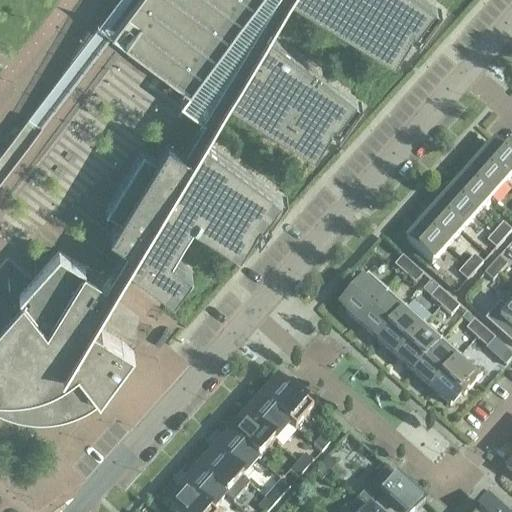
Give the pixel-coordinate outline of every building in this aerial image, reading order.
[(435,7),(426,0),(134,0),(111,32),(188,90),(180,100),(203,118),(180,148),(167,140),(109,234),(126,245),(104,279),(59,251),(18,296),(25,305),(0,332),(0,400),(8,405),(22,409),(36,410),(50,410),(63,407),(75,403),(87,397),(94,392),(98,397),(99,397),(134,350),(90,323),(127,263),(173,297),(192,271),(171,256),(192,222),(239,251),(256,224),(255,223),(259,219),(261,221),(281,195),(204,138),(226,103),(314,157),(331,129),(330,129),(334,124),(336,126),(356,100),(268,35),(288,0),(290,0),(394,64),(411,36),(410,36),(414,31),(416,33),(435,7)] [(491,148),(476,165),(502,187),(511,175),(511,161),(501,151),(498,155),(491,148)] [(502,187),(476,165),(463,180),(488,203),(502,187)] [(488,203),(463,180),(449,196),(474,218),(488,203)] [(474,218),(449,196),(435,211),(460,234),(474,218)] [(460,234),(435,211),(421,227),(446,249),(460,234)] [(503,242),(511,233),(502,225),(494,234),(503,242)] [(446,249),(421,227),(406,243),(432,266),(446,249)] [(495,251),(503,242),(494,234),(486,243),(495,251)] [(483,265),(474,257),(466,266),(475,274),(483,265)] [(394,267),(404,276),(412,267),(402,258),(394,267)] [(499,259),(492,268),(500,275),(508,267),(499,259)] [(467,283),(475,274),(466,266),(458,275),(467,283)] [(423,277),(412,267),(404,276),(415,286),(423,277)] [(493,284),(500,275),(492,268),(484,276),(493,284)] [(360,326),(389,294),(367,275),(350,295),(352,297),(341,310),(360,326)] [(430,299),(440,308),(448,299),(438,290),(430,299)] [(378,342),(406,310),(389,294),(360,326),(378,342)] [(459,309),(448,299),(440,308),(451,317),(459,309)] [(511,332),(511,305),(499,321),(511,332)] [(395,358),(424,326),(406,310),(378,342),(395,358)] [(466,331),(476,340),(484,331),(474,322),(466,331)] [(413,374),(442,342),(424,326),(395,358),(413,374)] [(494,340),(484,331),(476,340),(487,349),(494,340)] [(431,390),(460,358),(442,342),(413,374),(431,390)] [(481,377),(460,358),(431,390),(450,407),(461,395),(464,397),(481,377)] [(275,397),(268,405),(268,406),(289,426),(288,427),(295,432),(312,412),(278,382),(269,392),(275,397)] [(268,406),(268,405),(262,400),(253,410),(259,415),(252,423),(252,424),(273,443),(288,427),(289,426),(268,406)] [(252,424),(252,423),(246,418),(237,428),(243,433),(236,441),(258,461),(273,443),(252,424)] [(258,461),(236,441),(230,436),(221,446),(227,451),(220,459),(242,479),(258,461)] [(313,447),(321,454),(329,446),(321,438),(313,447)] [(242,479),(220,459),(214,454),(205,464),(211,469),(204,477),(204,478),(226,497),(233,504),(250,485),(242,479)] [(304,456),(297,464),(305,472),(313,464),(304,456)] [(327,459),(320,467),(328,475),(336,467),(327,459)] [(298,480),(305,472),(297,464),(290,473),(298,480)] [(321,483),(328,475),(320,467),(313,476),(321,483)] [(381,498),(370,510),(372,511),(417,511),(425,504),(385,469),(369,487),(381,498)] [(204,478),(204,477),(198,472),(189,482),(195,487),(188,495),(188,496),(205,511),(212,511),(226,497),(204,478)] [(270,494),(279,502),(289,490),(281,482),(270,494)] [(205,511),(188,496),(188,495),(182,490),(173,500),(179,505),(173,511),(171,511),(166,507),(165,509),(168,511),(205,511)] [(372,511),(370,510),(358,499),(346,511),(372,511)] [(258,509),(261,511),(269,511),(273,508),(265,500),(258,509)]
